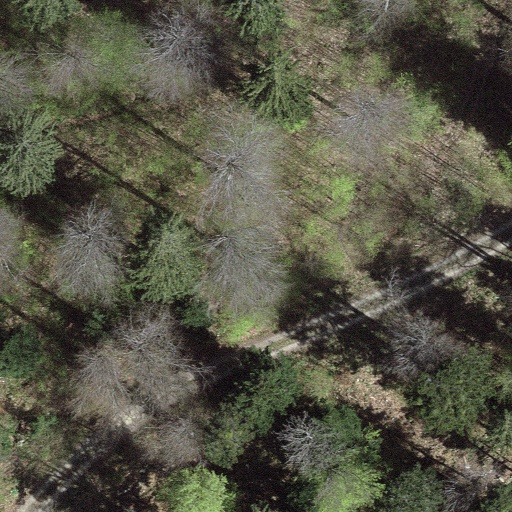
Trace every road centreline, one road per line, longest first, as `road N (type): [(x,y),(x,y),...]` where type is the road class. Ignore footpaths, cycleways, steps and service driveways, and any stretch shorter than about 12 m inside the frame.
road 1 (track): [(33,511),(108,426),(151,394),(316,342),(511,237)]
road 2 (track): [(316,342),(440,164),(480,72),(490,0)]
